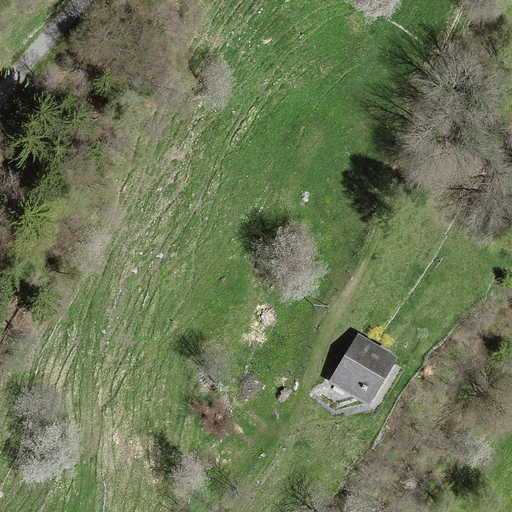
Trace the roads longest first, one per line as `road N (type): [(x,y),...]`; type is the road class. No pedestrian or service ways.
road 1 (track): [(311,373),(371,243),(414,103),(469,0)]
road 2 (unclassified): [(0,95),(82,0)]
